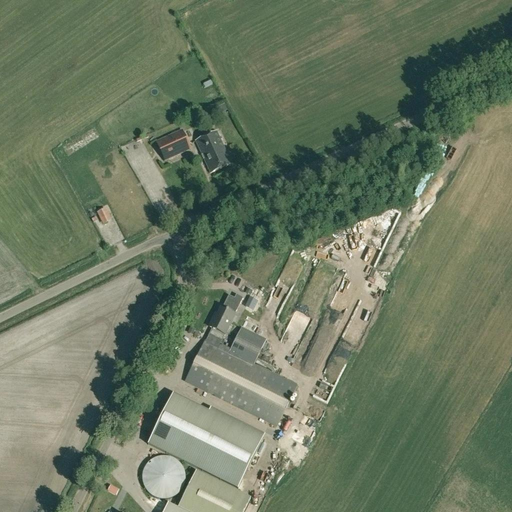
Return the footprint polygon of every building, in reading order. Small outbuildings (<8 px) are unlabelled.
[(165,161),(190,149),(182,130),(156,142),(165,161)] [(210,173),(231,164),(216,132),(195,141),(210,173)] [(457,154),(457,140),(445,141),(445,155),(457,154)] [(99,213),(104,223),(110,220),(106,213),(105,210),(99,213)] [(398,247),(404,250),(407,243),(401,240),(398,247)] [(213,321),(225,329),(237,309),(225,302),(213,321)] [(314,309),(296,303),(294,311),(299,312),(295,325),(307,329),(314,309)] [(255,326),(265,322),(262,312),(252,315),(255,326)] [(205,341),(185,381),(277,427),(297,386),(254,365),(266,340),(241,328),(231,349),(223,345),(219,345),(218,347),(205,341)] [(178,368),(182,364),(175,357),(171,361),(178,368)] [(197,437),(209,412),(173,394),(148,445),(238,489),(251,463),(197,437)] [(242,454),(245,446),(236,443),(235,446),(230,445),(228,449),(242,454)] [(143,472),(142,478),(143,483),(144,489),(148,493),(153,497),(158,499),(164,500),(169,499),(174,497),(179,493),(183,489),(184,483),(185,478),(184,472),(182,467),(179,463),(174,459),(169,457),(164,456),(158,457),(153,459),(148,463),(145,467),(143,472)] [(196,471),(178,508),(168,503),(163,511),(243,511),(251,498),(196,471)] [(116,496),(119,490),(110,486),(107,492),(116,496)]
